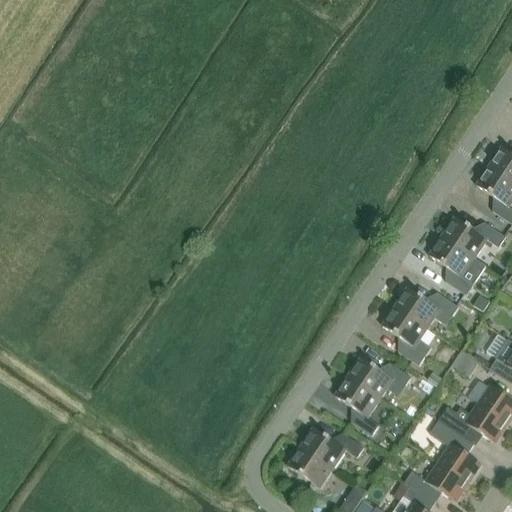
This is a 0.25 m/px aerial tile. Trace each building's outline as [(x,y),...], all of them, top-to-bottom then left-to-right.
[(511,156),(502,150),(489,169),(511,184),(511,156)] [(511,211),(509,209),(511,204),(511,184),(489,169),(476,188),(499,204),(492,214),(511,227),(511,211)] [(455,220),(442,239),(474,261),(487,242),(499,250),(506,240),(485,225),(478,236),(455,220)] [(474,261),(442,239),(429,258),(452,274),(445,284),(466,298),(486,269),(474,261)] [(407,290),(395,309),(427,331),(435,320),(446,328),(459,310),(438,296),(431,306),(407,290)] [(474,308),(484,315),(490,305),(480,298),(474,308)] [(420,342),(427,331),(395,309),(382,328),(405,344),(398,354),(419,368),(431,350),(420,342)] [(469,380),(478,366),(461,354),(452,368),(469,380)] [(511,355),(505,367),(497,361),(489,372),(511,387),(511,355)] [(360,360),(348,379),(380,401),(387,391),(399,399),(411,380),(390,366),(384,376),(360,360)] [(433,375),(428,383),(438,389),(443,382),(433,375)] [(368,420),(380,401),(348,379),(335,399),(358,414),(351,424),(372,438),(379,428),(368,420)] [(511,402),(490,388),(478,407),(508,427),(511,421),(511,402)] [(508,427),(478,407),(470,418),(460,412),(456,417),(447,411),(439,423),(475,447),(481,437),(495,446),(508,427)] [(449,449),(437,467),(468,487),(481,467),(467,457),(474,447),(439,423),(430,437),(449,449)] [(313,431),(304,445),(336,466),(345,453),(357,461),(364,450),(343,436),(337,446),(313,431)] [(320,491),(336,466),(304,445),(288,469),(320,491)] [(435,507),(439,501),(442,496),(456,505),(468,487),(437,467),(426,484),(412,474),(404,486),(435,507)] [(431,511),(435,507),(404,486),(402,485),(394,498),(401,503),(398,509),(402,511),(431,511)] [(339,511),(354,511),(367,494),(356,487),(339,511)]
